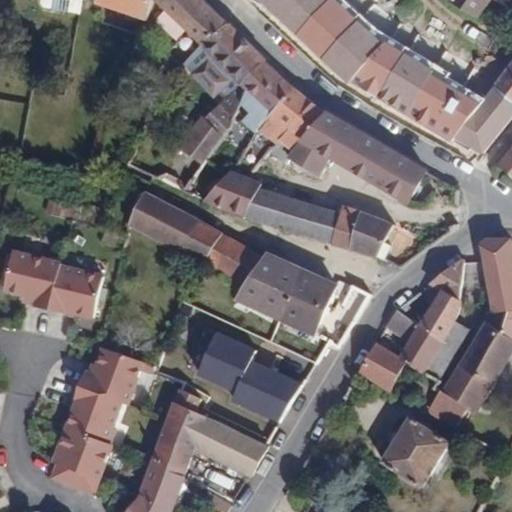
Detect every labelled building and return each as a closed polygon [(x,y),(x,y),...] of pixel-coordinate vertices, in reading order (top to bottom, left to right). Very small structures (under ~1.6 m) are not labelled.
[(41,0),(40,5),(43,9),(79,16),(80,7),(81,0),(41,0)] [(97,0),(96,5),(147,22),(154,1),(160,7),(167,0),(97,0)] [(167,0),(160,7),(202,46),(203,47),(227,25),(205,3),(201,0),(167,0)] [(257,0),(294,36),(328,0),(257,0)] [(320,59),(356,21),(334,0),(328,0),(294,36),(320,59)] [(451,0),(449,3),(478,18),(489,0),(451,0)] [(351,81),(382,43),(356,21),(320,59),(348,84),(351,81)] [(227,25),(203,47),(237,83),(239,86),(264,61),(227,25)] [(376,96),(404,53),(384,40),(382,43),(351,81),(376,96)] [(406,114),(430,74),(432,71),(404,53),(376,96),(406,114)] [(173,78),(183,68),(167,54),(149,84),(163,92),(173,78)] [(285,81),(264,61),(239,86),(244,91),(254,102),(251,105),(256,111),(244,124),(255,132),(258,127),(294,88),(285,81)] [(511,63),(493,86),(511,100),(511,63)] [(478,103),(430,74),(406,114),(450,143),(453,136),(468,116),(478,103)] [(239,86),(237,83),(217,105),(232,119),(237,110),(244,91),(239,86)] [(511,100),(493,86),(488,93),(478,103),(468,116),(483,153),(511,116),(511,100)] [(326,113),(294,88),(258,127),(279,146),(282,145),(291,151),(326,113)] [(232,119),(217,105),(205,118),(202,116),(180,147),(202,164),(222,136),(232,119)] [(426,172),(326,113),(291,151),(287,156),(291,159),(320,175),(331,156),(410,201),(426,172)] [(453,136),(450,143),(466,152),(483,153),(468,116),(453,136)] [(282,145),(279,146),(267,152),(275,157),(285,164),(291,159),(287,156),(291,151),(282,145)] [(511,146),(498,164),(511,173),(511,146)] [(275,157),(267,152),(257,165),(265,171),(275,157)] [(251,180),(231,172),(203,200),(244,218),(261,183),(251,180)] [(193,187),(188,183),(184,191),(189,194),(193,187)] [(261,183),(244,218),(327,242),(377,258),(385,242),(393,224),(342,207),(340,213),(266,191),(267,186),(261,183)] [(203,264),(222,234),(145,193),(129,224),(197,260),(203,264)] [(69,221),(72,206),(53,199),(51,214),(69,221)] [(107,220),(72,206),(69,221),(102,233),(107,220)] [(244,288),(264,258),(222,234),(203,264),(244,288)] [(511,248),(510,240),(489,240),(481,246),(483,259),(492,314),(511,316),(511,317),(502,332),(511,338),(511,248)] [(385,242),(377,258),(385,262),(394,246),(385,242)] [(58,268),(59,265),(11,254),(2,292),(21,296),(20,302),(32,305),(31,309),(48,313),(58,268)] [(280,308),(301,270),(266,254),(264,258),(244,288),(237,300),(252,308),(257,297),(280,308)] [(461,295),(464,259),(443,275),(447,281),(419,326),(443,340),(454,320),(461,295)] [(101,278),(58,268),(48,313),(64,317),(64,314),(90,319),(101,278)] [(334,287),(301,270),(280,308),(287,311),(282,321),(314,334),(334,287)] [(353,323),(372,297),(352,287),(336,314),(353,323)] [(419,326),(397,310),(387,327),(408,341),(399,356),(398,358),(407,364),(423,374),(443,340),(419,326)] [(511,317),(511,316),(492,314),(443,393),(468,407),(477,412),(511,357),(511,338),(502,332),(511,317)] [(423,374),(439,382),(470,329),(454,320),(443,340),(423,374)] [(377,343),(359,373),(390,392),(407,364),(398,358),(399,356),(377,343)] [(182,385),(189,368),(191,364),(162,352),(154,374),(182,385)] [(80,386),(129,404),(143,370),(101,354),(92,380),(87,378),(85,385),(81,384),(80,386)] [(182,385),(181,388),(215,404),(225,389),(189,368),(182,385)] [(125,415),(129,404),(80,386),(74,405),(76,407),(68,428),(106,443),(111,429),(118,412),(125,415)] [(235,391),(222,412),(270,437),(281,414),(235,391)] [(431,413),(457,428),(468,407),(443,393),(431,413)] [(257,482),(275,450),(216,423),(193,413),(197,404),(177,395),(167,419),(153,457),(188,475),(196,452),(257,482)] [(423,486),(450,444),(412,420),(401,437),(397,434),(391,443),(395,447),(386,462),(423,486)] [(74,473),(98,482),(111,451),(104,448),(106,443),(68,428),(54,465),(74,473)] [(106,443),(113,447),(119,433),(111,429),(106,443)] [(174,511),(187,478),(188,475),(153,457),(151,462),(137,498),(126,511),(174,511)] [(93,494),(98,482),(74,473),(69,485),(93,494)] [(190,506),(202,511),(227,511),(232,502),(200,486),(190,506)]
